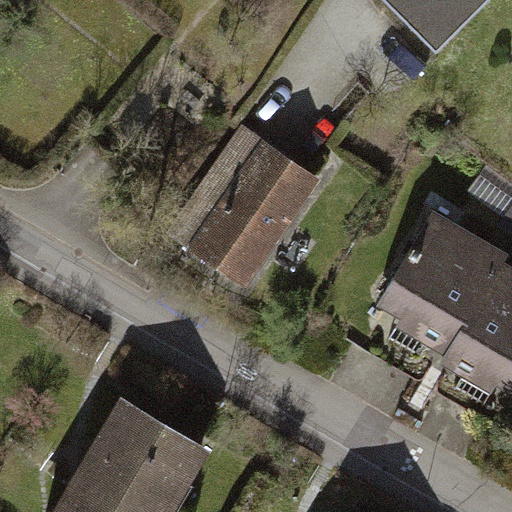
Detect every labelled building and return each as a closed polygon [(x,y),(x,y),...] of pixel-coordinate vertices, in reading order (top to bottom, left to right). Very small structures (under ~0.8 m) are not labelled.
[(396,0),(381,15),(432,70),(505,0),(396,0)] [(320,183),(260,147),(223,208),(197,192),(167,243),(253,295),(320,183)] [(432,218),(372,321),(447,365),(507,261),(432,218)] [(511,264),(507,261),(447,365),(511,401),(511,264)] [(169,511),(211,444),(120,389),(45,511),(169,511)]
